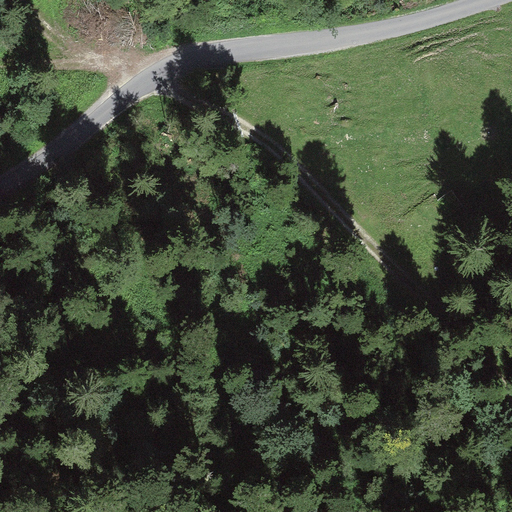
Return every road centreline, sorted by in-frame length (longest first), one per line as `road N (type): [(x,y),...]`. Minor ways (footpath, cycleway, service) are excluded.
road 1 (unclassified): [(0,188),(132,92),(202,55),(343,39),(486,0)]
road 2 (track): [(511,412),(500,389),(299,170),(219,112),(154,79)]
